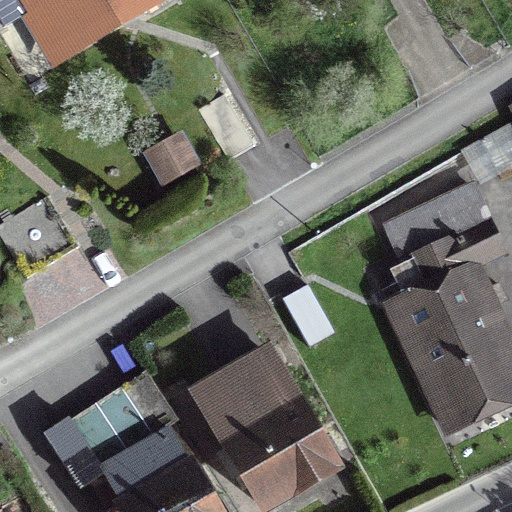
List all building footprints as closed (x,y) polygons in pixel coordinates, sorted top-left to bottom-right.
[(167,1),(167,0),(0,0),(0,22),(6,32),(32,17),(55,55),(132,9),(137,18),(167,1)] [(257,150),(226,99),(200,115),(230,166),(257,150)] [(511,130),(483,146),(498,177),(511,169),(511,130)] [(500,261),(469,200),(382,240),(396,271),(377,280),(450,440),(511,410),(511,355),(492,315),(506,308),(498,292),(485,299),(474,274),(500,261)] [(79,252),(48,201),(0,230),(0,238),(28,283),(79,252)] [(334,333),(308,285),(282,300),(308,347),(334,333)] [(241,476),(263,511),(274,511),(336,476),(268,360),(198,401),(230,456),(218,463),(229,483),(241,476)] [(79,492),(110,472),(180,426),(147,376),(47,442),(79,492)] [(213,511),(171,437),(110,472),(129,506),(117,511),(213,511)]
